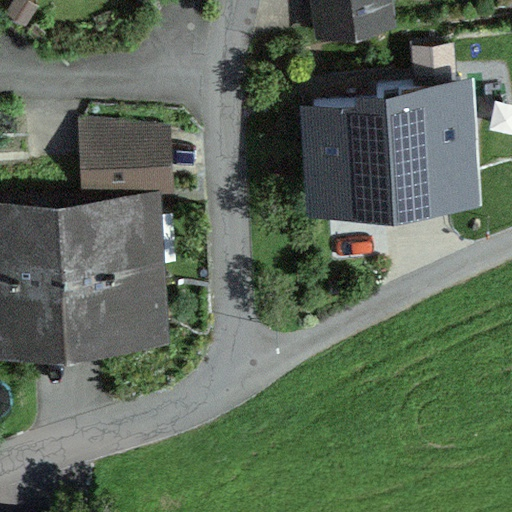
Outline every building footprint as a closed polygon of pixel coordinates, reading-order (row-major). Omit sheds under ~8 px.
[(395,18),(392,0),(312,0),(316,27),(395,18)] [(466,174),(455,31),(411,34),(413,58),(382,57),(303,82),(311,186),(466,174)] [(169,115),(78,105),(83,180),(161,175),(161,184),(173,183),(169,115)] [(161,184),(161,175),(83,180),(61,182),(72,322),(171,315),(161,184)] [(0,327),(72,322),(61,182),(0,186),(0,327)]
